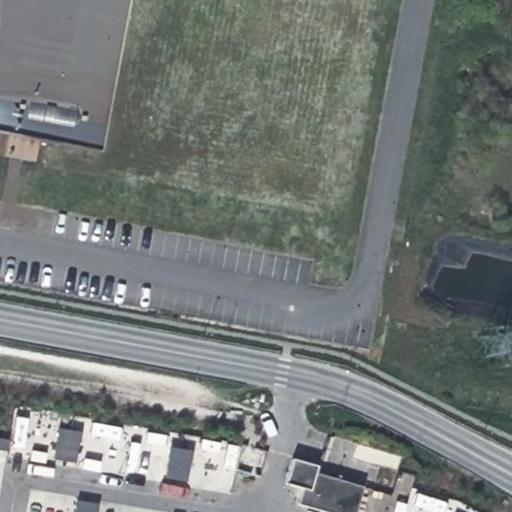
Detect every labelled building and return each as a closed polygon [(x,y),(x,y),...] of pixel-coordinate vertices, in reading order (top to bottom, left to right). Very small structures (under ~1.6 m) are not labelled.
[(0,0),(0,133),(95,152),(123,0),(0,0)] [(62,431),(61,439),(81,443),(83,435),(62,431)] [(61,439),(56,461),(77,465),(81,443),(61,439)] [(0,450),(10,452),(11,442),(0,440),(0,450)] [(173,450),(172,458),(192,461),(193,453),(173,450)] [(168,480),(188,484),(192,461),(172,458),(168,480)] [(320,511),(359,511),(366,489),(318,474),(320,468),(294,461),(287,486),(305,491),(300,506),(320,511)] [(398,501),(394,511),(405,511),(406,509),(414,511),(448,511),(451,505),(416,493),(412,505),(398,501)] [(98,511),(100,506),(79,503),(77,511),(98,511)]
